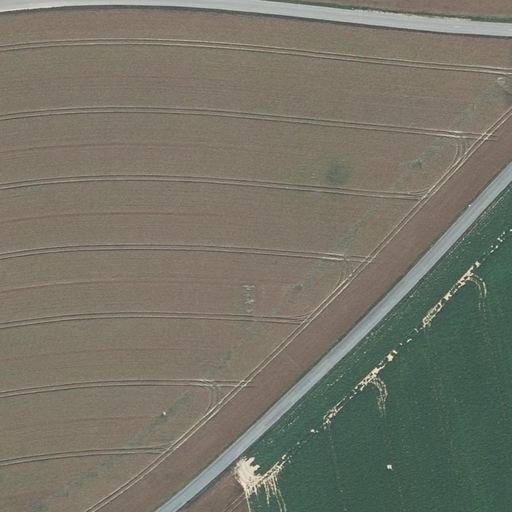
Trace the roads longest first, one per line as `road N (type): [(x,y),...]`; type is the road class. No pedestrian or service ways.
road 1 (tertiary): [(167,511),(386,310),(511,172)]
road 2 (unclassified): [(511,29),(148,0)]
